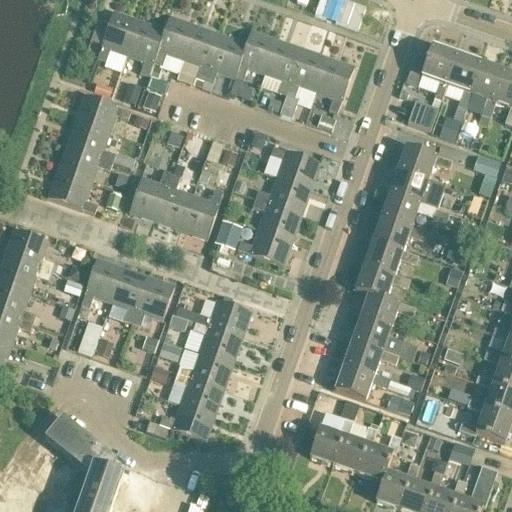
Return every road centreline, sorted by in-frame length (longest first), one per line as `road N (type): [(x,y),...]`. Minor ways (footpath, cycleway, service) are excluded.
road 1 (residential): [(304,322),(14,212)]
road 2 (residential): [(252,465),(137,468),(115,459),(63,396)]
road 3 (residential): [(359,163),(170,102)]
road 4 (residential): [(359,163),(410,1)]
road 5 (residential): [(304,322),(359,163)]
road 6 (residential): [(252,465),(304,322)]
